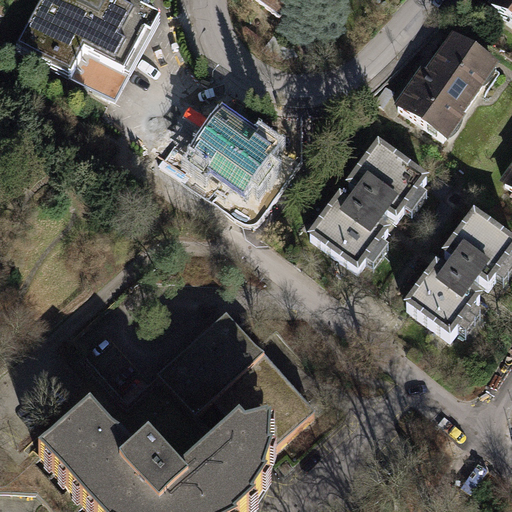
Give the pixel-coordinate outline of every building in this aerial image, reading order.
[(0,0),(0,16),(3,19),(12,6),(1,0),(0,0)] [(45,0),(17,55),(116,107),(130,81),(125,79),(146,38),(135,32),(151,0),(87,0),(83,8),(67,0),(45,0)] [(296,0),(253,0),(281,20),(296,0)] [(511,0),(491,0),(487,6),(511,25),(511,0)] [(504,76),(460,44),(427,90),(422,87),(402,114),(450,150),(504,76)] [(195,161),(245,197),(278,152),(259,139),(254,147),(222,124),(195,161)] [(433,190),(385,153),(314,245),(363,282),(433,190)] [(511,161),(496,184),(511,195),(511,161)] [(511,246),(473,217),(403,309),(451,345),(511,264),(511,246)] [(213,403),(241,435),(180,488),(147,451),(133,464),(89,412),(38,461),(82,511),(258,511),(272,494),(267,493),(276,467),(272,467),(273,453),(313,417),(263,360),(225,317),(155,378),(193,421),(213,403)] [(0,497),(37,499),(49,511),(82,511),(38,461),(17,482),(0,482),(0,497)]
